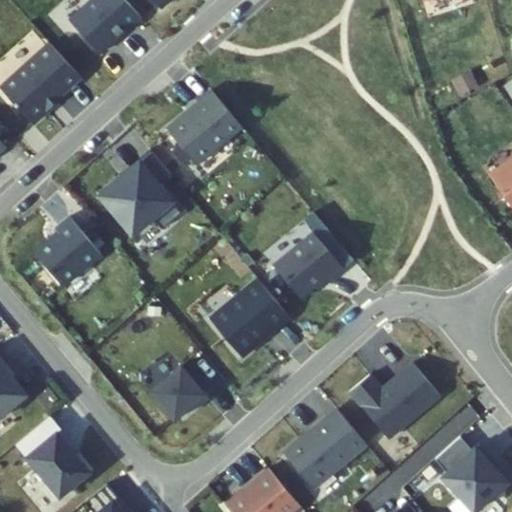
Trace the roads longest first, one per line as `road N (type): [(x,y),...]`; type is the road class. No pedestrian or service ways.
road 1 (residential): [(0,288),(137,453),(172,474),(207,464),(376,310),(414,300),(447,315)]
road 2 (residential): [(227,0),(0,203)]
